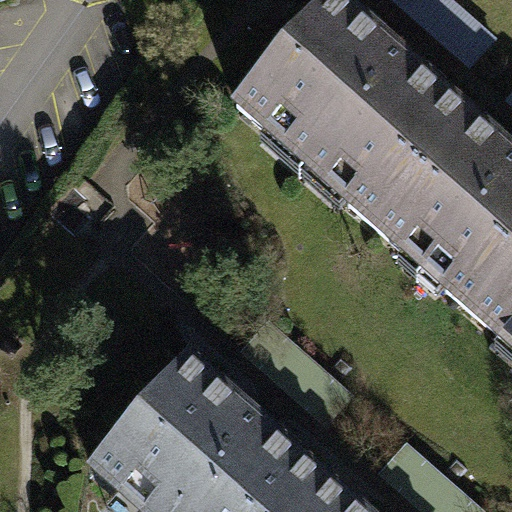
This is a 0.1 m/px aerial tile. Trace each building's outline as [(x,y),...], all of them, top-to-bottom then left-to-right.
[(7,0),(0,0),(0,16),(11,15),(7,0)] [(467,113),(340,1),(234,120),(361,232),(467,113)] [(511,316),(511,152),(467,113),(361,232),(488,344),(511,316)] [(511,316),(488,344),(511,364),(511,316)] [(319,511),(341,488),(198,361),(92,480),(128,511),(319,511)] [(369,511),(341,488),(319,511),(369,511)]
